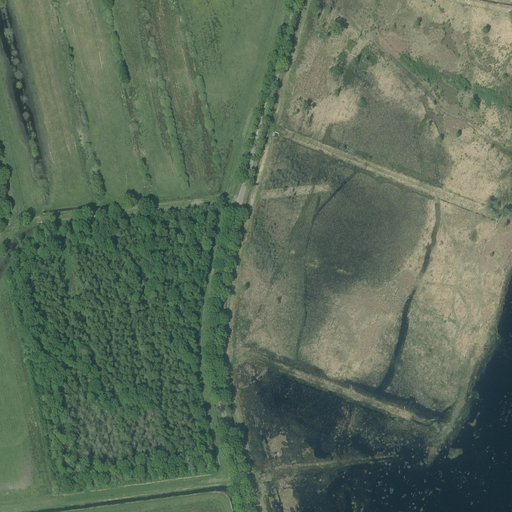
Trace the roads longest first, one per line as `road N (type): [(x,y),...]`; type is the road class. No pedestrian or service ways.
road 1 (unclassified): [(245,511),(214,380),(216,327),(232,235),(297,0)]
road 2 (track): [(0,224),(241,201)]
road 3 (track): [(88,495),(238,480)]
